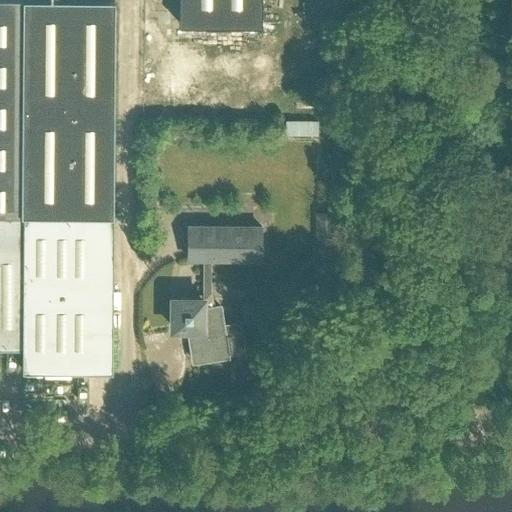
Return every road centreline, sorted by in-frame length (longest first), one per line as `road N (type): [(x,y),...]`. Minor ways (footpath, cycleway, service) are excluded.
road 1 (track): [(358,438),(176,438)]
road 2 (unclassified): [(0,435),(176,438)]
road 3 (track): [(511,435),(358,438)]
